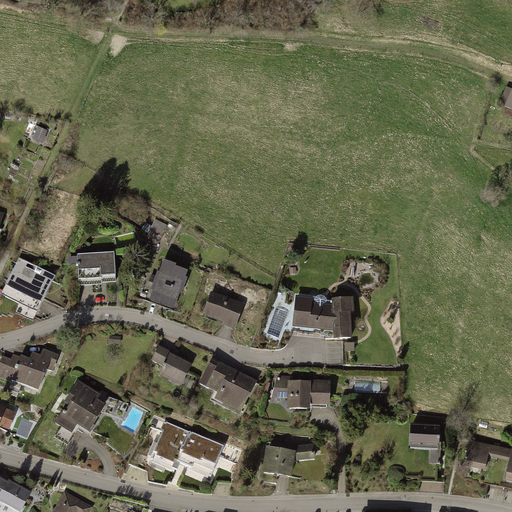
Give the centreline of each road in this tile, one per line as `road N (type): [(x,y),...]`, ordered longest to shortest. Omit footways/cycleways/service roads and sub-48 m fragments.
road 1 (residential): [(491,511),(402,501),(184,502),(0,457)]
road 2 (residential): [(312,353),(253,358),(114,316),(0,343)]
